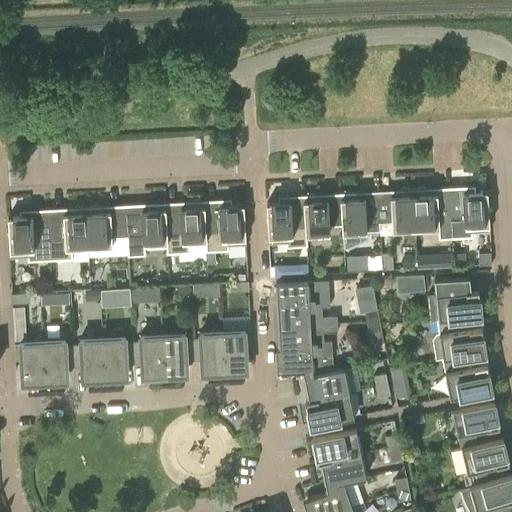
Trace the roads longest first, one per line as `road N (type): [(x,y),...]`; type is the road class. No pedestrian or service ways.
road 1 (tertiary): [(0,170),(229,166),(274,141),(489,132),(505,148),(511,283)]
road 2 (residential): [(0,408),(264,393)]
road 3 (residential): [(264,393),(254,202)]
road 4 (residential): [(264,393),(283,480),(195,511)]
